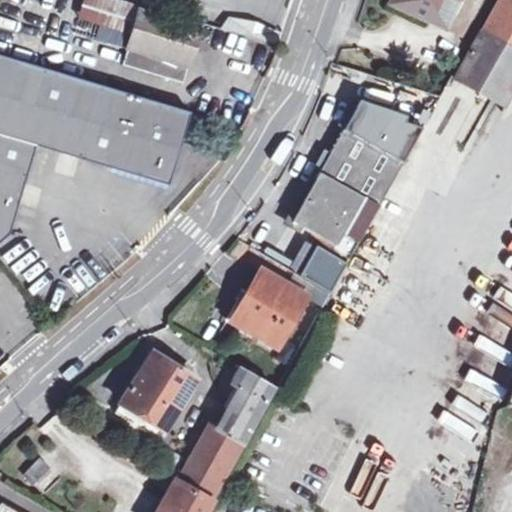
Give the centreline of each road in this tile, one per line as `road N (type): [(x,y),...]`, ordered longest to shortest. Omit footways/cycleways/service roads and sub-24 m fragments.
road 1 (unclassified): [(0,424),(205,242),(304,84),(335,0)]
road 2 (unknown): [(511,148),(407,347)]
road 3 (unknown): [(167,245),(112,202),(95,200),(41,255)]
